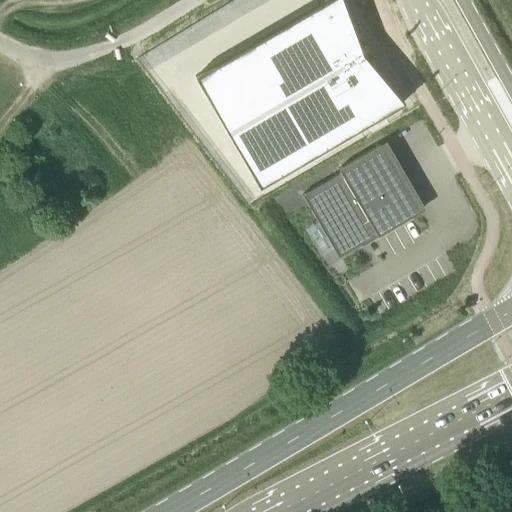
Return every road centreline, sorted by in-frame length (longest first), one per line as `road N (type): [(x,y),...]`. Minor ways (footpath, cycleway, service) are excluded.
road 1 (primary): [(511,310),(163,511)]
road 2 (primary): [(280,511),(511,394)]
road 3 (unclassified): [(199,0),(108,49),(38,58),(0,44)]
road 4 (unclassified): [(418,0),(511,175)]
